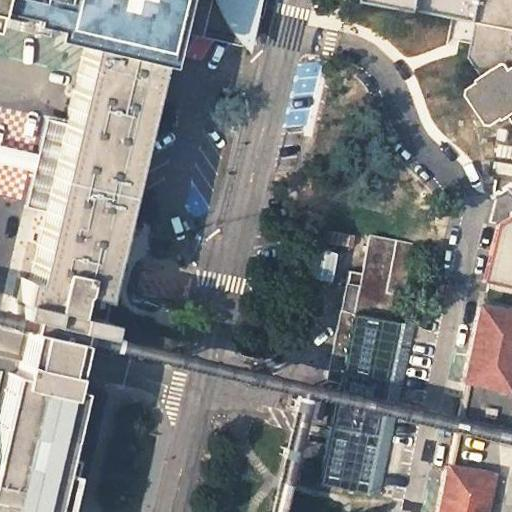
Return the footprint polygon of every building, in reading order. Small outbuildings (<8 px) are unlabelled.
[(0,0),(0,13),(87,34),(30,278),(20,275),(14,298),(17,298),(14,312),(102,333),(105,319),(94,316),(163,29),(196,37),(201,29),(222,43),(235,22),(229,18),(231,14),(244,17),(248,0),(0,0)] [(511,0),(482,0),(479,22),(473,55),(487,75),(481,78),(482,80),(472,86),(471,92),(491,122),(496,123),(506,117),(508,119),(511,115),(511,0)] [(511,217),(499,225),(485,280),(511,286),(511,217)] [(338,369),(316,484),(378,497),(393,420),(424,427),(511,444),(511,430),(431,412),(397,405),(412,324),(398,321),(413,246),(366,237),(350,314),(338,311),(327,366),(338,369)] [(511,371),(511,312),(477,306),(463,380),(509,390),(511,371)] [(79,341),(28,329),(21,361),(72,373),(79,341)] [(72,373),(21,361),(18,374),(0,448),(0,511),(66,511),(79,459),(62,455),(78,388),(69,386),(72,373)] [(0,408),(0,448),(18,374),(9,372),(0,408)] [(486,511),(493,475),(447,467),(437,511),(486,511)]
